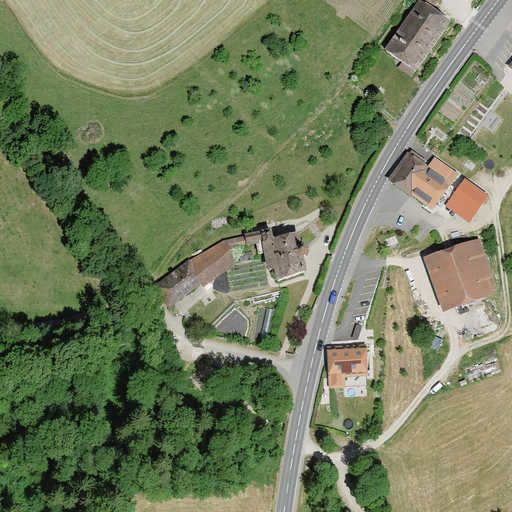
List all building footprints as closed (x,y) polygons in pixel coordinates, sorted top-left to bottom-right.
[(417,0),(384,49),(417,71),(451,22),(419,0),(417,0)] [(409,153),(390,182),(433,210),(439,202),(470,223),(483,200),(454,182),(461,172),(432,153),(426,164),(409,153)] [(301,243),(299,235),(274,240),(271,229),(245,235),(248,245),(257,243),(259,254),(266,252),(269,271),(276,270),(279,282),(304,273),(300,257),(306,256),(309,248),(304,242),(301,243)] [(479,237),(423,257),(443,313),(499,293),(479,237)] [(235,265),(221,242),(192,263),(188,259),(155,284),(169,307),(199,281),(203,287),(235,265)] [(326,346),(328,387),(369,386),(368,345),(342,345),(334,346),(326,346)]
